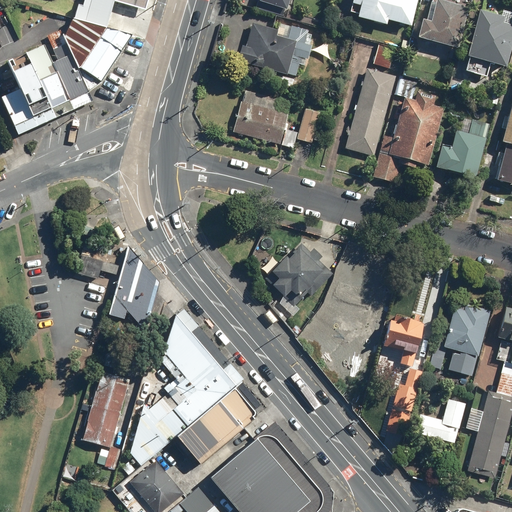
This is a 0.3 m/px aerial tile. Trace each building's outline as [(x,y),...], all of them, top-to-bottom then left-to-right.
[(75,19),(107,28),(114,3),(114,0),(84,0),(83,7),(78,6),(75,19)] [(114,0),(114,3),(145,12),(148,0),(114,0)] [(281,17),(287,0),(257,0),(254,9),(281,17)] [(384,21),(408,27),(415,0),(350,0),(349,5),(357,7),(354,19),(383,26),(384,21)] [(455,50),(467,9),(434,0),(432,0),(431,4),(429,3),(423,22),(419,20),(413,38),(455,50)] [(503,18),(477,11),(463,58),(502,70),(511,38),(511,27),(501,24),(503,18)] [(75,19),(72,18),(64,35),(62,31),(48,36),(58,60),(52,63),(45,45),(6,62),(19,90),(1,98),(13,125),(88,93),(102,81),(133,35),(107,28),(75,19)] [(275,31),(249,24),(243,48),(239,47),(234,64),(293,79),(298,59),(306,61),(309,46),(302,44),(306,31),(277,24),(275,31)] [(394,50),(378,45),(372,64),(388,68),(394,50)] [(393,77),(365,70),(344,150),(372,157),(393,77)] [(293,80),(278,76),(276,84),(291,88),(293,80)] [(241,103),(239,103),(231,133),(291,149),(295,133),(283,129),(287,115),(285,115),(288,103),(244,91),(241,103)] [(413,101),(402,99),(391,140),(381,137),(370,177),(394,183),(398,166),(413,170),(415,164),(426,166),(441,109),(432,106),(434,97),(415,92),(413,101)] [(511,96),(499,144),(504,145),(494,181),(511,186),(511,96)] [(318,113),(304,110),(296,140),(310,144),(318,113)] [(438,147),(432,169),(474,180),(488,125),(461,118),(458,132),(453,131),(448,150),(438,147)] [(100,231),(82,225),(79,235),(97,240),(100,231)] [(118,226),(113,229),(119,241),(124,238),(118,226)] [(269,274),(263,280),(295,311),(331,275),(317,261),(320,258),(312,249),(308,253),(299,244),(284,259),(283,257),(267,273),(269,274)] [(158,284),(126,247),(106,316),(122,320),(124,312),(144,333),(158,284)] [(117,267),(82,257),(77,275),(96,280),(99,271),(115,276),(117,267)] [(364,283),(341,278),(336,301),(330,300),(321,343),(342,348),(340,357),(371,364),(377,336),(370,335),(382,279),(365,275),(364,283)] [(477,358),(488,312),(451,303),(441,346),(433,344),(428,366),(439,369),(444,350),(451,351),(446,371),(471,377),(476,357),(477,358)] [(511,310),(503,308),(494,339),(500,341),(495,360),(503,362),(494,394),(487,392),(465,472),(492,479),(511,406),(511,310)] [(278,321),(269,309),(263,314),(273,325),(278,321)] [(130,451),(141,465),(151,458),(176,437),(235,387),(175,313),(163,351),(186,378),(150,410),(145,404),(130,451)] [(391,323),(386,321),(380,346),(401,351),(397,364),(411,368),(422,323),(392,316),(391,323)] [(404,387),(397,386),(391,407),(410,412),(420,372),(408,369),(404,387)] [(108,449),(128,381),(100,373),(80,442),(108,449)] [(235,387),(176,437),(199,464),(258,415),(235,387)] [(441,421),(418,415),(413,434),(452,444),(456,429),(457,430),(463,405),(446,400),(441,421)] [(255,439),(209,477),(238,511),(315,511),(317,511),(321,507),(322,501),(322,496),(320,491),(277,439),(271,436),(266,435),(260,436),(255,439)] [(104,466),(108,452),(100,449),(96,463),(104,466)] [(152,462),(128,484),(153,511),(159,511),(180,494),(152,462)]
